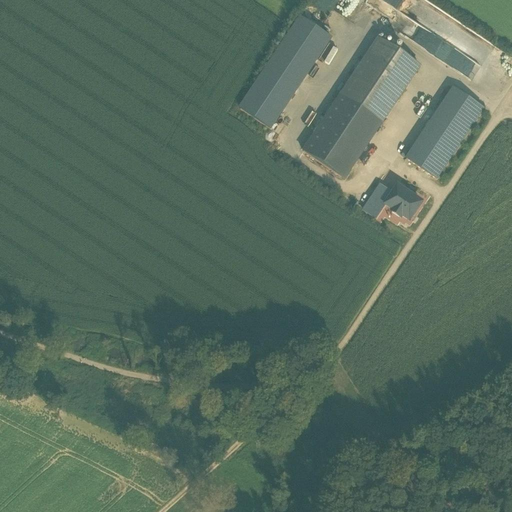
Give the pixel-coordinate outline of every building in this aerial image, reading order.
[(340,0),(379,0),(414,20),(414,11),(415,9),(419,11),(417,14),(421,17),(421,5),(417,5),(411,1),(410,0),(329,0),(338,5),(340,0)] [(238,110),(271,132),(332,40),(299,18),(238,110)] [(302,152),(345,181),(421,68),(378,39),(302,152)] [(452,89),(451,90),(448,95),(404,160),(437,182),(485,111),(452,89)] [(389,193),(393,195),(383,209),(391,214),(390,217),(398,223),(400,220),(409,226),(423,205),(425,206),(427,203),(398,184),(396,187),(394,186),(389,193)] [(389,193),(380,187),(363,212),(376,220),(383,209),(393,195),(389,193)]
